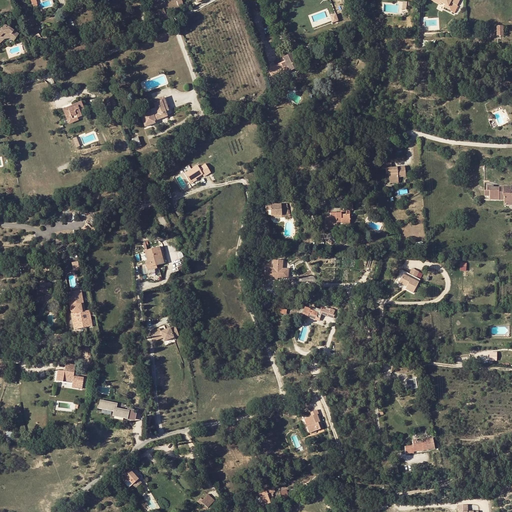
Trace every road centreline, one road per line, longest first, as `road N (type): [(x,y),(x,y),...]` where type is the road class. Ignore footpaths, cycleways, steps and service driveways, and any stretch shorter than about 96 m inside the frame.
road 1 (residential): [(57,511),(140,443),(264,412),(313,384),(393,362),(511,368)]
road 2 (residential): [(212,0),(78,66),(0,86)]
